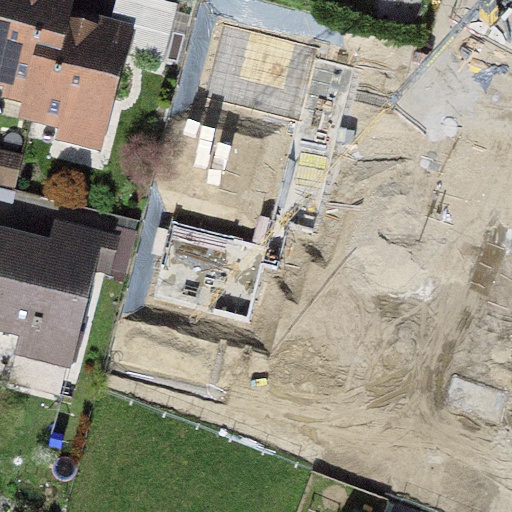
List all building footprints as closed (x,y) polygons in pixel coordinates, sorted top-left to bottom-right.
[(0,0),(0,79),(35,88),(37,89),(54,24),(55,24),(61,0),(0,0)] [(93,132),(117,40),(55,24),(54,24),(37,89),(35,88),(28,115),(93,132)] [(163,40),(144,35),(138,58),(157,63),(163,40)] [(0,157),(0,186),(11,189),(18,162),(0,157)] [(511,223),(502,219),(505,211),(464,196),(445,247),(511,272),(511,223)] [(68,330),(79,287),(84,269),(84,268),(45,258),(0,246),(0,326),(24,332),(64,343),(58,368),(59,368),(65,343),(68,330)] [(428,436),(483,456),(504,398),(450,378),(428,436)]
